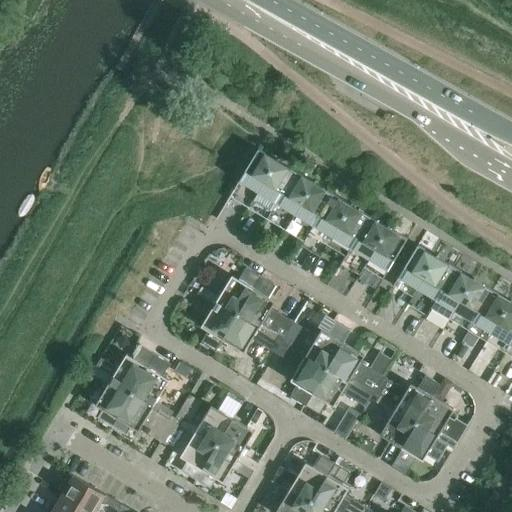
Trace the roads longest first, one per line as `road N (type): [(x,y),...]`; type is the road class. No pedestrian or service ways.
road 1 (residential): [(149,329),(214,229),(494,398),(432,501),(297,420)]
road 2 (track): [(0,331),(111,138),(161,72),(183,21)]
road 3 (secondary): [(218,0),(511,172)]
road 4 (secondary): [(511,132),(270,0)]
road 5 (residential): [(297,420),(149,329)]
road 6 (residential): [(192,511),(60,431)]
